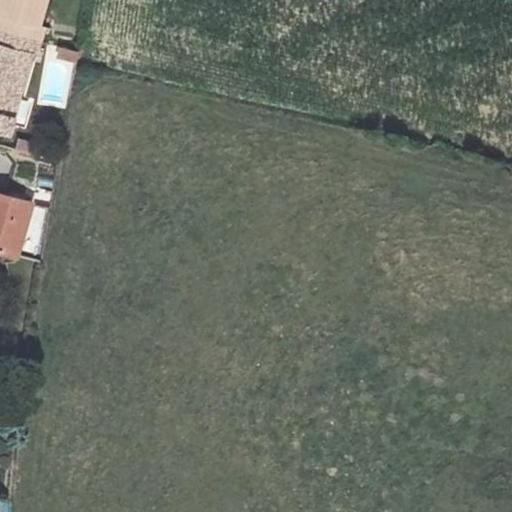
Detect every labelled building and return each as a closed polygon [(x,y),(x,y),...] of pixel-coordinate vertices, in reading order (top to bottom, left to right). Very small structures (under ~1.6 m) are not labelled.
[(46,0),(0,0),(0,12),(40,24),(46,0)] [(31,54),(0,45),(0,111),(14,116),(31,54)] [(68,108),(74,48),(45,45),(39,105),(68,108)] [(0,191),(0,248),(19,254),(34,201),(0,191)] [(32,209),(24,249),(40,253),(48,212),(32,209)]
